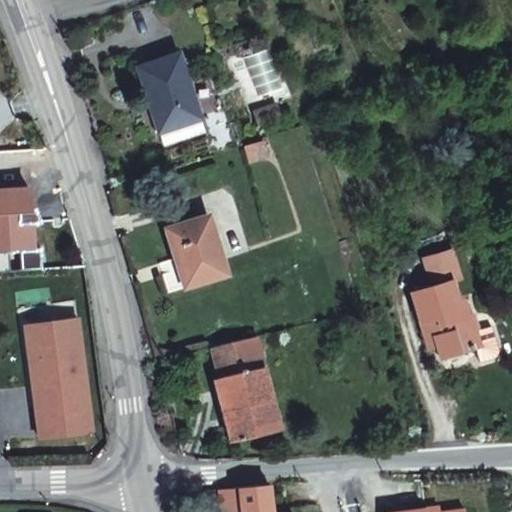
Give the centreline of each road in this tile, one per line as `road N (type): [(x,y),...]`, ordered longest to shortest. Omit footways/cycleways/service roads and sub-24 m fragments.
road 1 (unclassified): [(22,0),(80,140),(141,486)]
road 2 (unclassified): [(141,486),(511,460)]
road 3 (unclassified): [(141,486),(0,486)]
